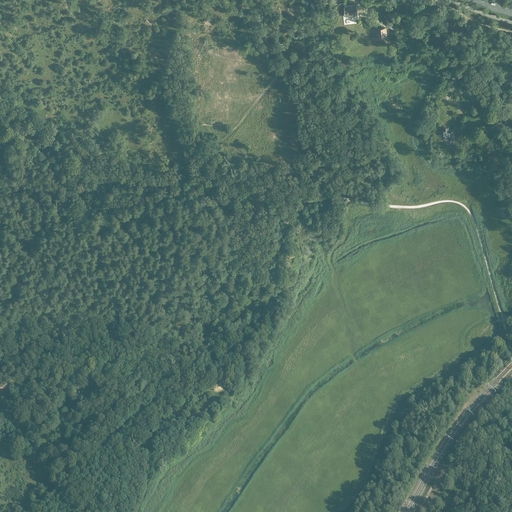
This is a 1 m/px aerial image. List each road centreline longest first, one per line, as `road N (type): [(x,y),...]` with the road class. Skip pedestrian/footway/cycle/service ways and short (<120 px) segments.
road 1 (unknown): [(189,32),(206,51),(340,97),(357,70),(398,71),(428,48),(459,68)]
road 2 (track): [(296,207),(232,330),(154,402)]
road 3 (track): [(304,49),(175,179)]
road 4 (track): [(175,179),(0,189)]
road 5 (track): [(154,402),(29,511)]
road 6 (unclassified): [(504,114),(452,88),(461,58),(438,0)]
road 7 (unknown): [(116,0),(86,8),(64,1),(0,28)]
